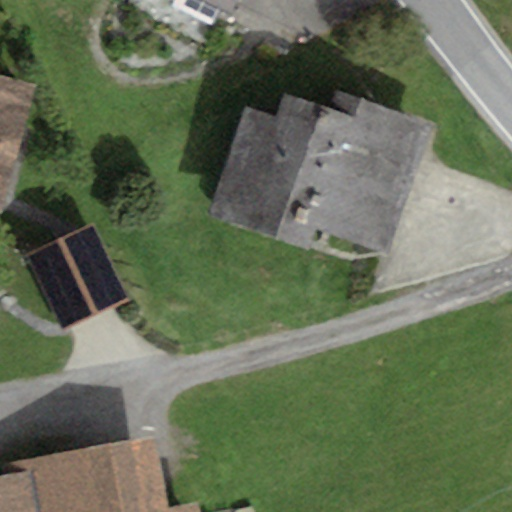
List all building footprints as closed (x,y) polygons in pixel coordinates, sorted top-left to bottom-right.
[(239,0),(186,0),(229,20),(239,0)] [(56,105),(0,90),(0,218),(25,225),(56,105)] [(304,129),(273,125),(236,230),(343,265),(349,247),(406,269),(455,139),(359,101),(313,117),(304,129)] [(67,342),(135,312),(101,234),(33,264),(67,342)] [(10,481),(0,483),(0,511),(198,511),(198,508),(177,511),(166,511),(155,444),(8,470),(10,481)]
